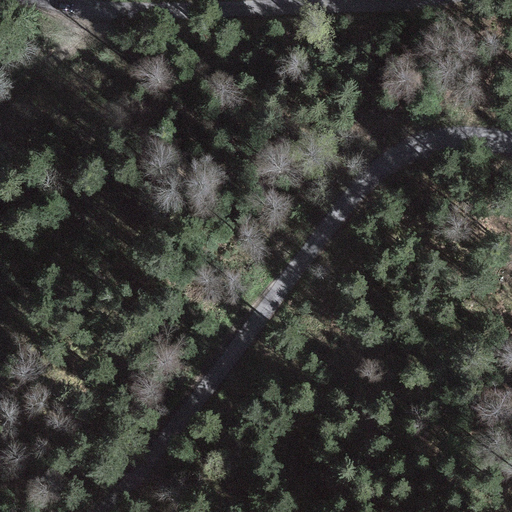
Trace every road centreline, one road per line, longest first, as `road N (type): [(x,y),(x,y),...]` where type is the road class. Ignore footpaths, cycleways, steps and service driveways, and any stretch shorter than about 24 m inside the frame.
road 1 (unclassified): [(97,511),(377,167),(438,138),(511,143)]
road 2 (unclassified): [(389,0),(118,9),(67,0)]
